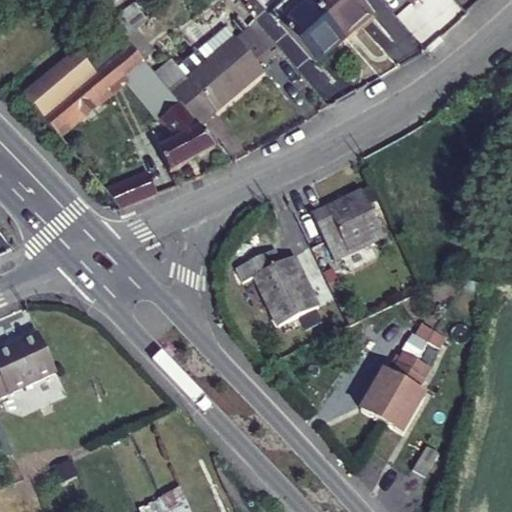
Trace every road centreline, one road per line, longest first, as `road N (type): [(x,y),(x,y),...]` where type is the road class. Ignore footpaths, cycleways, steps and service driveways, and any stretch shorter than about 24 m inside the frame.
road 1 (tertiary): [(203,204),(400,111),(511,20)]
road 2 (secondary): [(78,259),(127,326),(306,511)]
road 3 (secondary): [(359,511),(193,332)]
road 4 (secondary): [(111,246),(0,128)]
road 5 (tertiary): [(193,332),(189,265),(203,204)]
